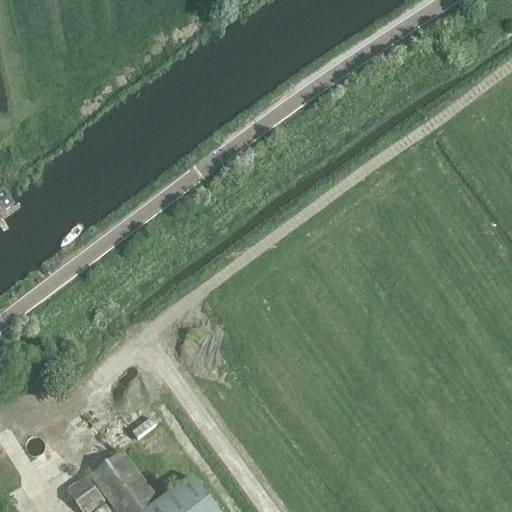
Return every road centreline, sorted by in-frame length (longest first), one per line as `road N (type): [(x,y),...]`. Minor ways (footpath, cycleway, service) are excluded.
road 1 (track): [(233,511),(154,401),(133,357),(144,338),(511,66)]
road 2 (unclassified): [(0,324),(303,98),(450,0)]
